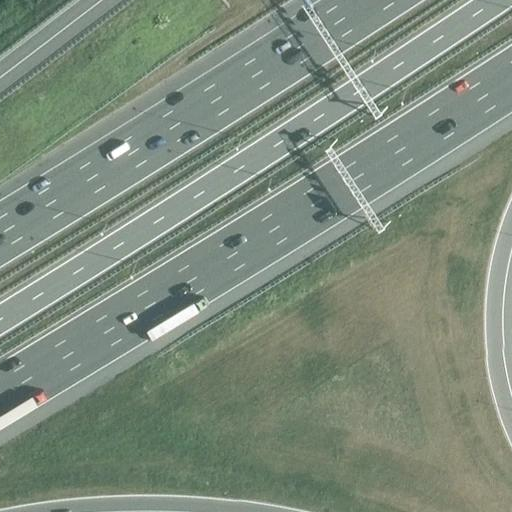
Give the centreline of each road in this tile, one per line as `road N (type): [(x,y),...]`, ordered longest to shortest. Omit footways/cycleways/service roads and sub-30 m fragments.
road 1 (motorway): [(0,387),(511,71)]
road 2 (motorway): [(0,316),(487,0)]
road 3 (motorway): [(361,0),(0,229)]
road 4 (motorway): [(36,511),(151,503),(253,511)]
road 5 (motorway): [(511,429),(493,364),(490,315),(511,217)]
